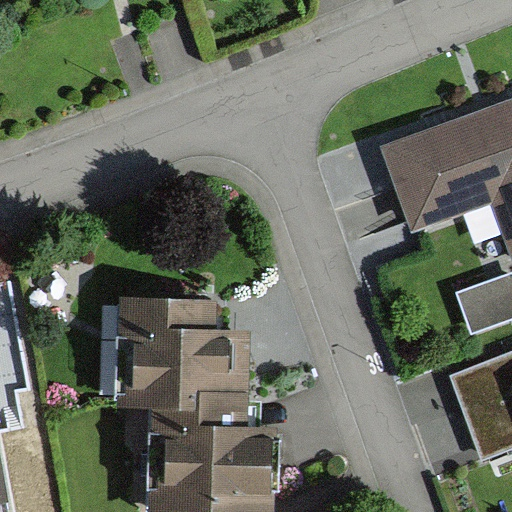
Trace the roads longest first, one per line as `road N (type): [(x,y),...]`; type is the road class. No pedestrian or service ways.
road 1 (residential): [(413,511),(269,91)]
road 2 (residential): [(269,91),(0,183)]
road 3 (residential): [(501,0),(269,91)]
